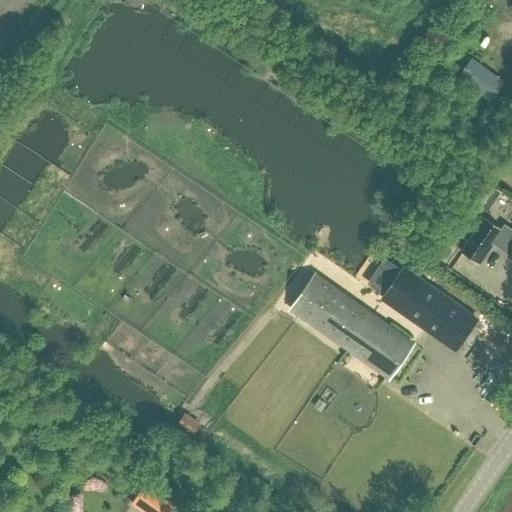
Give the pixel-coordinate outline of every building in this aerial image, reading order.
[(473,59),(459,78),(491,102),(505,83),(473,59)] [(502,229),(486,217),(462,252),(478,263),(493,242),(510,254),(509,256),(511,257),(511,229),(505,224),(502,229)] [(473,319),(402,270),(384,296),(454,346),(473,319)] [(390,380),(414,345),(315,275),(290,310),(390,380)] [(139,511),(154,511),(164,497),(145,484),(130,506),(139,511)]
